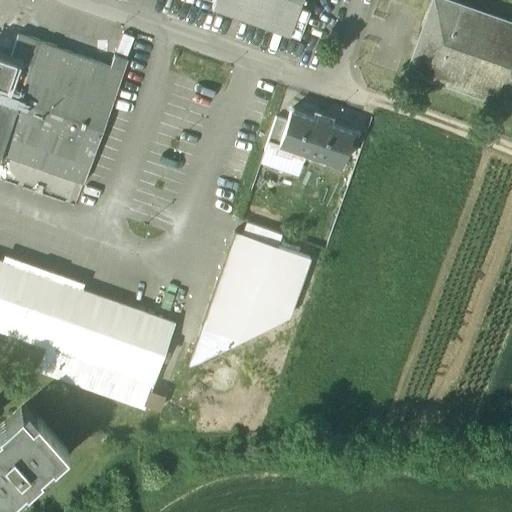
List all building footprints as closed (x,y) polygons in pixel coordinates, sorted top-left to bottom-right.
[(214,0),(212,6),(289,33),(300,0),(214,0)] [(511,21),(453,0),(432,0),(408,67),(511,105),(511,21)] [(18,33),(9,58),(0,54),(0,152),(4,154),(82,182),(127,58),(115,54),(111,64),(18,33)] [(316,118),(290,109),(287,119),(279,142),(341,163),(353,130),(327,122),(328,117),(317,114),(316,118)] [(287,119),(276,116),(264,150),(275,154),(279,142),(287,119)] [(281,233),(246,220),(241,232),(277,245),(281,233)] [(241,232),(235,230),(187,366),(288,316),(309,256),(277,245),(241,232)] [(172,323),(49,279),(50,274),(40,270),(38,276),(0,261),(0,328),(47,344),(38,368),(143,406),(144,403),(159,409),(164,394),(149,389),(172,323)] [(0,509),(66,449),(26,404),(0,427),(0,429),(0,430),(0,509)]
